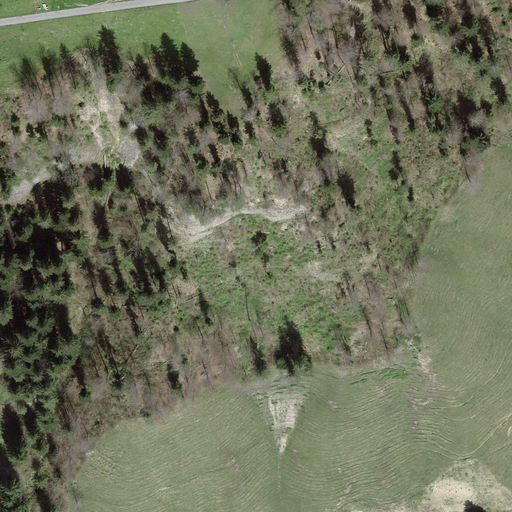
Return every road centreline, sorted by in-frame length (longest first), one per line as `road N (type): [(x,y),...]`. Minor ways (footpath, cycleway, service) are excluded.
road 1 (track): [(511,337),(495,370),(458,403),(402,404),(331,434),(267,421),(224,463),(122,501),(74,491),(45,466),(11,348),(0,349)]
road 2 (track): [(0,23),(169,0)]
